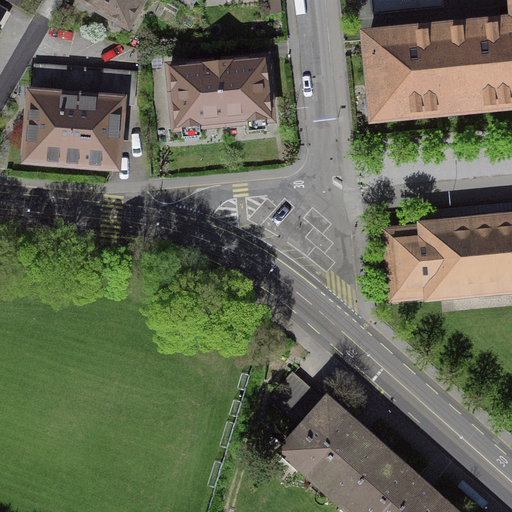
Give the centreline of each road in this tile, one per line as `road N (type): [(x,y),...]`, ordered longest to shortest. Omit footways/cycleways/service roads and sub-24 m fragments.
road 1 (secondary): [(511,482),(326,319)]
road 2 (secondary): [(184,233),(0,208)]
road 3 (residential): [(318,181),(309,0)]
road 4 (secondary): [(326,319),(245,257),(184,233)]
road 5 (residential): [(318,181),(211,195),(193,209),(184,233)]
road 6 (residential): [(326,319),(344,291),(336,204),(318,181)]
